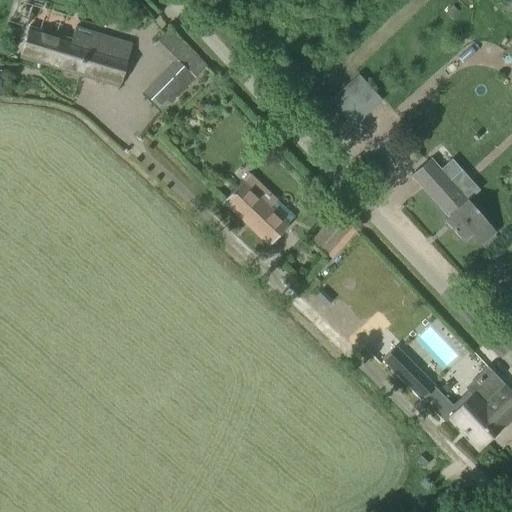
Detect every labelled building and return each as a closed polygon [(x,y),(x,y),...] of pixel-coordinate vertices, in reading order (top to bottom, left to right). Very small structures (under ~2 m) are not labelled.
[(19,57),(119,87),(132,44),(75,27),(71,39),(29,26),(19,57)] [(142,89),(162,111),(209,67),(172,28),(154,45),(171,63),(142,89)] [(511,43),(503,53),(511,60),(511,43)] [(353,126),(382,98),(357,72),(328,100),(353,126)] [(431,158),(412,176),(442,210),(444,209),(450,215),(444,220),(462,241),(472,233),(481,244),(496,231),(461,192),(470,184),(453,165),(445,173),(431,158)] [(277,201),(250,174),(224,202),(269,246),(289,226),(270,208),(277,201)] [(337,210),(310,241),(325,254),(352,224),(337,210)] [(366,251),(341,274),(352,286),(363,275),(392,306),(405,293),(366,251)] [(411,387),(423,375),(395,346),(382,358),(411,387)] [(444,422),(450,417),(479,447),(511,416),(511,392),(504,385),(505,384),(487,366),(486,367),(489,370),(481,377),(476,381),(477,382),(468,390),(452,405),(423,375),(411,387),(444,422)]
